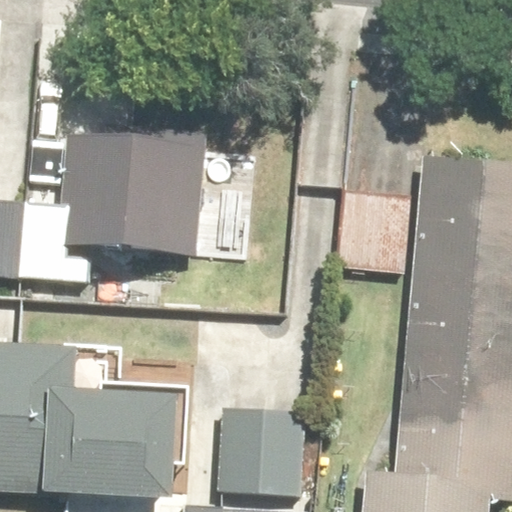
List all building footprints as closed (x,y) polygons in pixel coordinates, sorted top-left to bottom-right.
[(350,195),(356,97),(307,94),(301,192),(350,195)] [(199,156),(79,149),(73,256),(193,263),(199,156)] [(276,311),(346,316),(328,511),(471,511),(498,213),(356,201),(353,239),(280,234),(276,311)] [(0,213),(0,283),(64,289),(70,219),(0,213)] [(0,511),(124,511),(129,436),(8,437),(11,389),(0,388),(0,511)] [(228,511),(230,461),(150,458),(148,511),(228,511)]
